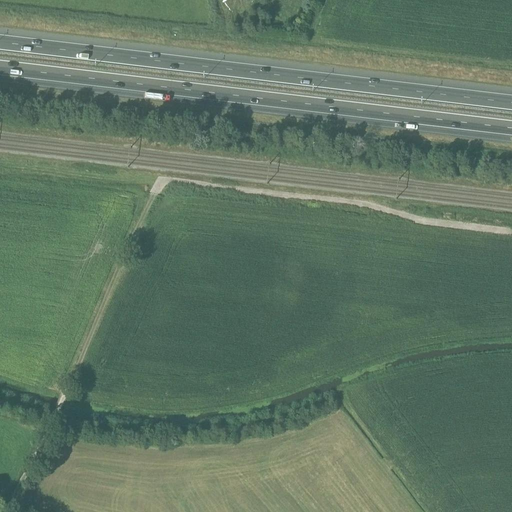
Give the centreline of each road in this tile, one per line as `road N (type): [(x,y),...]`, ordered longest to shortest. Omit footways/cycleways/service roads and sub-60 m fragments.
road 1 (track): [(15,499),(130,242),(167,181),(355,203),(511,233)]
road 2 (motorway): [(0,68),(511,128)]
road 3 (motorway): [(511,102),(0,42)]
